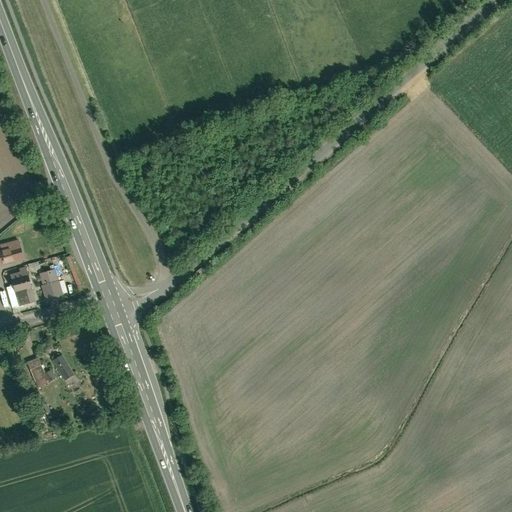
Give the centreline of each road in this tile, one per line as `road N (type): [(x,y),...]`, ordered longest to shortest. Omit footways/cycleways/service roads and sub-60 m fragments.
road 1 (unclassified): [(497,0),(199,265),(115,311)]
road 2 (primary): [(0,16),(111,298)]
road 3 (primary): [(115,311),(185,511)]
